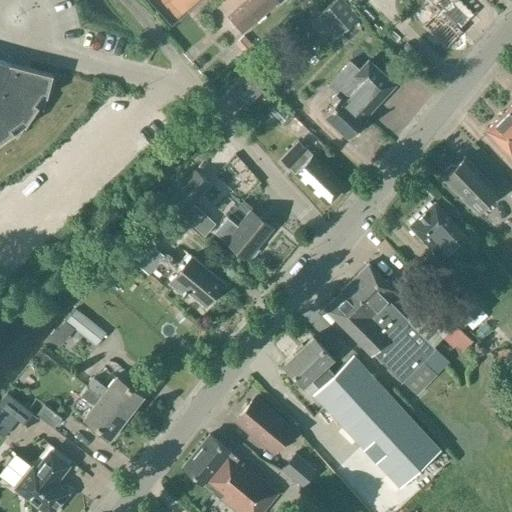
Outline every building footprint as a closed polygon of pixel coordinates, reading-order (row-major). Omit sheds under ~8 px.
[(276,0),(249,0),(229,18),(242,33),(278,2),(276,0)] [(358,17),(343,0),(335,0),(317,16),(335,37),(358,17)] [(461,0),(428,0),(433,4),(418,20),(447,48),(478,15),(461,0)] [(327,85),(336,93),(364,117),(394,85),(368,60),(359,69),(349,61),(327,85)] [(0,142),(13,133),(11,129),(20,123),(25,127),(38,107),(34,104),(40,95),(46,97),(52,74),(9,64),(0,61),(0,142)] [(264,89),(246,71),(226,92),(243,109),(264,89)] [(366,119),(364,117),(336,93),(329,100),(333,104),(323,115),(348,139),(366,119)] [(511,104),(485,131),(511,157),(511,156),(511,104)] [(309,157),(304,152),(306,150),(298,141),(280,159),(289,167),(294,172),(326,203),(343,186),(311,155),(309,157)] [(500,190),(464,154),(440,177),(476,214),(500,190)] [(211,183),(194,168),(166,199),(182,214),(211,183)] [(467,236),(434,200),(406,225),(439,261),(467,236)] [(225,240),(224,241),(246,259),(272,228),(250,210),(237,225),(226,216),(214,231),(225,240)] [(203,306),(222,283),(190,256),(168,283),(183,295),(186,291),(203,306)] [(343,295),(326,311),(370,355),(373,353),(401,381),(402,380),(415,394),(448,362),(432,345),(441,335),(442,336),(455,324),(454,323),(426,295),(413,308),(415,311),(406,320),(386,299),(394,291),(368,264),(340,292),(343,295)] [(482,307),(451,274),(433,291),(463,324),(482,307)] [(64,321),(57,331),(66,338),(73,329),(64,321)] [(312,337),(283,364),(302,385),(303,384),(312,394),(333,374),(324,364),(331,357),(312,337)] [(333,374),(312,394),(388,476),(398,486),(438,449),(352,355),(333,374)] [(86,386),(126,416),(142,395),(115,375),(106,386),(93,376),(86,386)] [(126,416),(86,386),(79,395),(92,405),(83,417),(110,437),(126,416)] [(31,411),(7,393),(0,400),(0,423),(8,413),(11,413),(23,422),(31,411)] [(65,420),(71,408),(53,397),(46,409),(65,420)] [(256,397),(235,420),(267,447),(274,440),(280,445),(290,434),(294,430),(256,397)] [(235,461),(237,459),(209,435),(183,466),(211,489),(210,490),(235,511),(261,511),(278,493),(242,463),(240,465),(235,461)] [(0,476),(45,511),(52,511),(67,493),(54,484),(68,465),(49,451),(35,469),(15,453),(0,473),(0,476)] [(316,469),(295,451),(280,469),(301,487),(316,469)]
